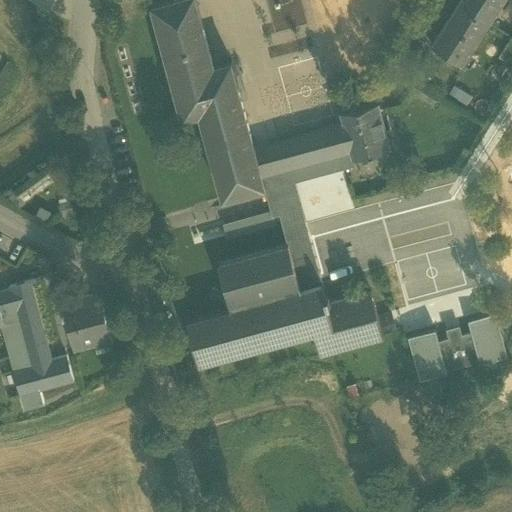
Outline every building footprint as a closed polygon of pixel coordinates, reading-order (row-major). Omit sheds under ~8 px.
[(33,0),(49,10),(55,0),(33,0)] [(214,66),(195,0),(169,0),(152,5),(183,118),(200,114),(223,199),(265,187),(254,146),(231,61),(214,66)] [(459,0),(457,4),(489,24),(504,0),(459,0)] [(489,24),(457,4),(431,45),(463,65),(489,24)] [(511,37),(499,57),(511,65),(511,37)] [(440,95),(416,79),(409,91),(433,105),(440,95)] [(343,122),(353,160),(390,150),(378,104),(340,114),(343,122)] [(343,122),(254,146),(265,187),(273,216),(280,215),(288,244),(300,290),(322,284),(294,182),(346,168),(354,166),(353,160),(343,122)] [(300,290),(288,244),(219,263),(231,308),(187,320),(198,363),(313,332),(319,355),(334,351),(383,338),(371,292),(330,303),(328,295),(325,296),(322,284),(300,290)] [(72,380),(66,356),(51,360),(30,280),(10,285),(11,287),(0,290),(0,342),(6,341),(13,370),(32,365),(38,389),(72,380)] [(111,337),(99,291),(61,302),(74,350),(97,344),(96,341),(111,337)] [(435,330),(408,337),(420,380),(447,373),(447,371),(479,361),(480,364),(507,356),(495,313),(468,321),(472,332),(461,335),(460,330),(447,334),(448,338),(438,341),(435,330)]
